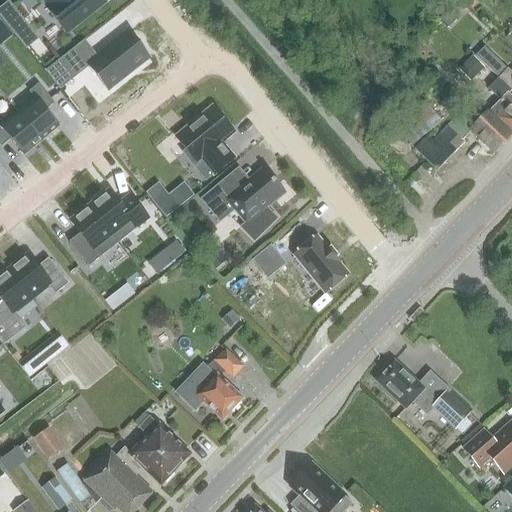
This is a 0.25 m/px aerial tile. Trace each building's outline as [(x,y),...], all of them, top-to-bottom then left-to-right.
[(42,0),(48,6),(46,8),(65,33),(104,2),(101,0),(42,0)] [(461,0),(472,9),(477,3),(473,0),(461,0)] [(0,16),(0,18),(6,26),(16,19),(8,9),(0,16)] [(448,28),(456,19),(447,10),(438,19),(448,28)] [(26,32),(17,40),(25,49),(34,42),(26,32)] [(97,58),(87,65),(89,67),(97,78),(98,77),(107,89),(145,59),(147,61),(149,64),(150,63),(148,60),(127,34),(97,58)] [(414,40),(405,46),(412,55),(420,48),(414,40)] [(511,75),(505,69),(483,47),(474,56),(497,78),(510,90),(511,88),(511,75)] [(68,54),(46,72),(59,89),(60,88),(53,79),(63,72),(66,76),(78,67),(68,54)] [(484,68),(472,56),(457,69),(469,82),(484,68)] [(511,132),(511,99),(506,94),(509,91),(498,81),(488,91),(498,100),(486,113),(480,107),(466,121),(458,113),(431,141),(426,136),(413,149),(436,171),(463,143),(461,140),(471,129),(494,151),(511,133),(511,132)] [(37,101),(19,117),(40,141),(55,127),(41,111),(50,102),(37,87),(30,93),(37,101)] [(211,108),(175,138),(185,151),(182,154),(204,181),(212,175),(213,176),(233,159),(221,145),(234,135),(211,108)] [(393,127),(410,147),(429,131),(412,111),(393,127)] [(0,130),(0,143),(1,145),(10,138),(25,154),(40,141),(19,117),(2,133),(0,130)] [(226,177),(199,200),(218,223),(233,210),(245,224),(239,228),(253,242),(276,219),(265,208),(282,194),(263,170),(238,190),(226,177)] [(158,185),(145,195),(164,219),(177,209),(167,197),(158,185)] [(106,191),(87,206),(117,244),(147,220),(148,219),(129,195),(128,196),(118,203),(107,190),(106,191)] [(69,221),(68,221),(78,235),(68,243),(87,267),(117,244),(87,206),(69,221)] [(315,237),(293,255),(324,294),(347,276),(337,264),(339,262),(325,246),(324,248),(315,237)] [(184,253),(176,243),(164,253),(171,263),(184,253)] [(251,261),(259,270),(277,255),(270,246),(251,261)] [(205,259),(215,270),(226,260),(216,249),(205,259)] [(27,253),(9,268),(33,299),(50,286),(56,293),(69,283),(49,257),(38,266),(27,253)] [(0,296),(0,318),(14,337),(27,326),(16,313),(33,299),(9,268),(0,274),(0,296)] [(103,300),(111,311),(119,304),(111,294),(103,300)] [(220,320),(228,329),(239,320),(231,311),(220,320)] [(203,362),(173,394),(193,413),(203,402),(221,419),(231,408),(234,409),(238,405),(237,402),(240,399),(220,379),(231,368),(234,371),(254,352),(231,329),(211,348),(221,358),(210,368),(203,362)] [(464,418),(468,414),(445,392),(436,402),(393,362),(374,381),(404,409),(411,402),(425,415),(430,409),(453,431),(455,429),(461,435),(471,425),(464,418)] [(142,412),(132,424),(136,428),(147,417),(142,412)] [(187,455),(158,426),(147,417),(137,428),(147,438),(141,444),(139,443),(129,454),(143,468),(160,484),(187,455)] [(483,432),(463,450),(478,467),(487,459),(500,474),(505,470),(511,463),(511,422),(491,442),(483,432)] [(47,459),(62,448),(48,428),(32,439),(47,459)] [(143,468),(129,454),(123,448),(114,458),(109,453),(82,481),(80,483),(66,464),(56,472),(78,504),(89,496),(95,505),(101,498),(114,511),(116,509),(119,511),(133,511),(151,493),(134,477),(143,468)] [(342,496),(310,466),(289,487),(298,495),(297,497),(289,506),(295,511),(343,511),(351,504),(342,496)] [(41,489),(58,511),(71,502),(54,479),(41,489)] [(511,480),(502,488),(511,499),(511,480)] [(35,511),(27,501),(12,511),(35,511)]
